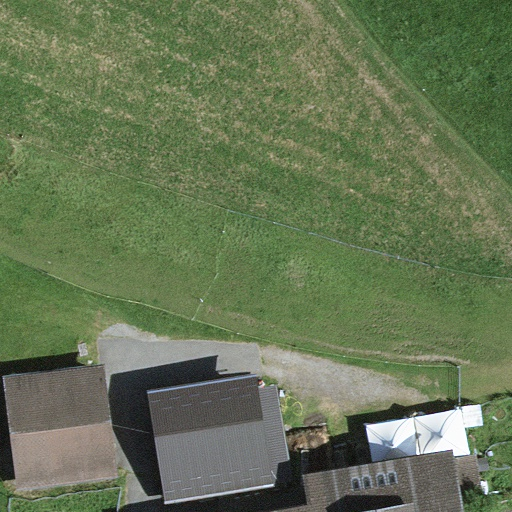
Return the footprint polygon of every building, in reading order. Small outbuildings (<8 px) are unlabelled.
[(23,393),(32,483),(55,481),(57,495),(107,489),(97,385),(23,393)] [(244,477),(251,476),(251,473),(251,471),(252,468),(253,466),(255,464),(257,462),(259,460),(248,389),(159,403),(174,498),(184,496),(183,491),(190,490),(188,489),(186,488),(184,487),(182,485),(181,483),(180,481),(180,479),(179,477),(179,474),(180,472),(181,469),(182,467),(184,466),(185,464),(187,463),(190,462),(192,461),(195,461),(197,461),(199,462),(201,463),(203,464),(205,466),(207,468),(208,470),(208,472),(209,475),(209,477),(214,478),(214,475),(215,473),(216,471),(217,469),(219,467),(221,466),(223,465),(226,464),(228,463),(231,463),(233,464),(236,465),(238,466),(240,468),(242,470),(243,472),(244,474),(244,477)] [(260,460),(259,460),(257,462),(255,464),(253,466),(252,468),(251,471),(251,473),(251,476),(256,485),(265,489),(275,487),(280,481),(282,473),(278,464),(270,459),(260,460)] [(209,479),(209,477),(209,475),(208,472),(208,470),(207,468),(205,466),(203,464),(201,463),(199,462),(197,461),(195,461),(192,461),(190,462),(187,463),(185,464),(184,466),(182,467),(181,469),(180,472),(179,474),(179,477),(180,479),(180,481),(181,483),(182,485),(184,487),(186,488),(188,489),(190,490),(202,489),(209,479)] [(438,461),(321,481),(326,511),(418,511),(446,507),(438,461)] [(245,479),(244,477),(244,474),(243,472),(242,470),(240,468),(238,466),(236,465),(233,464),(231,463),(228,463),(226,464),(223,465),(221,466),(219,467),(217,469),(216,471),(215,473),(214,475),(214,478),(218,489),(229,494),(241,489),(245,479)]
